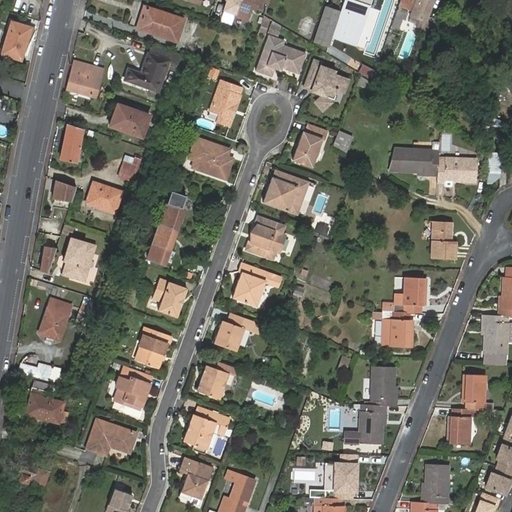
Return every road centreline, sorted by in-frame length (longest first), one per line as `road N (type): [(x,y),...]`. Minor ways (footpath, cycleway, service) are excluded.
road 1 (residential): [(260,148),(157,432),(158,485),(148,511)]
road 2 (secondary): [(65,0),(0,324)]
road 3 (residential): [(498,233),(484,249),(380,511)]
